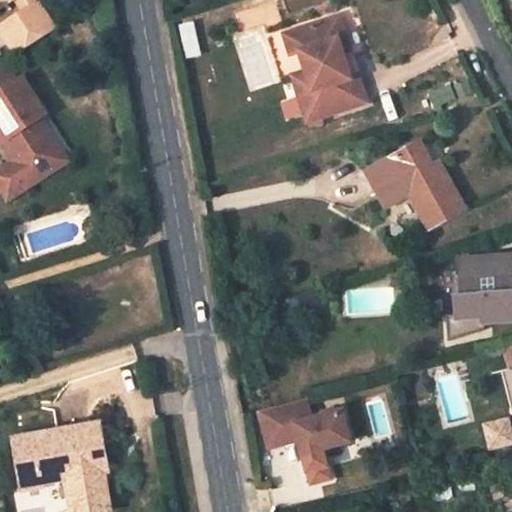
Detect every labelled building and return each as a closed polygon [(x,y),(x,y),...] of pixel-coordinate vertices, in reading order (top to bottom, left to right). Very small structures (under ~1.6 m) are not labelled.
[(18,0),(2,10),(0,11),(0,27),(1,29),(41,3),(38,0),(18,0)] [(0,0),(0,6),(2,10),(18,0),(0,0)] [(59,30),(41,3),(1,29),(19,56),(59,30)] [(339,17),(284,34),(291,54),(300,51),(307,71),(317,100),(303,105),(307,119),(322,114),(322,117),(368,102),(359,75),(351,78),(343,52),(339,39),(346,37),(339,17)] [(350,49),(346,37),(339,39),(343,52),(350,49)] [(65,153),(44,121),(50,116),(26,79),(17,84),(5,65),(0,68),(0,127),(9,142),(3,146),(15,164),(0,174),(0,190),(9,204),(31,190),(24,179),(65,153)] [(307,71),(293,75),(303,105),(317,100),(307,71)] [(411,193),(431,228),(465,209),(440,164),(434,167),(422,145),(370,173),(387,207),(411,193)] [(72,164),(65,153),(24,179),(31,190),(72,164)] [(464,316),(445,317),(446,343),(484,332),(483,321),(511,318),(511,255),(499,256),(499,262),(463,265),(464,316)] [(262,411),(271,441),(302,432),(303,439),(307,453),(355,440),(346,408),(316,417),(310,398),(262,411)] [(491,449),(511,443),(511,437),(508,421),(486,426),(491,449)] [(108,470),(99,424),(17,438),(26,489),(45,485),(44,480),(69,475),(74,506),(92,502),(93,511),(96,511),(111,509),(103,470),(108,470)] [(271,441),(273,448),(303,439),(302,432),(271,441)] [(74,506),(75,511),(93,511),(92,502),(74,506)]
